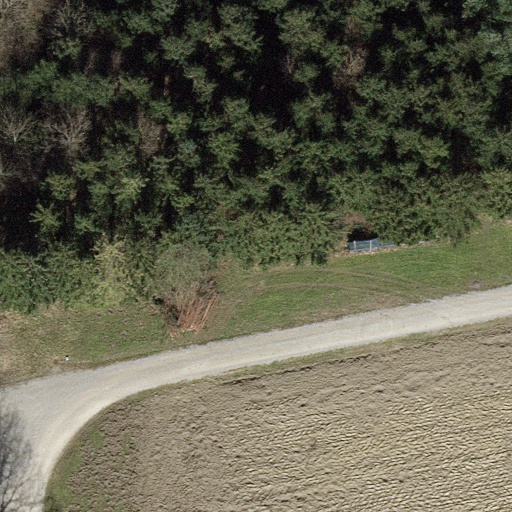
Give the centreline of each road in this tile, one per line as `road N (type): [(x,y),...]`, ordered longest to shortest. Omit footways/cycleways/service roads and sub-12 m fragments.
road 1 (track): [(511,303),(0,410)]
road 2 (track): [(118,384),(65,429),(35,475),(25,511)]
